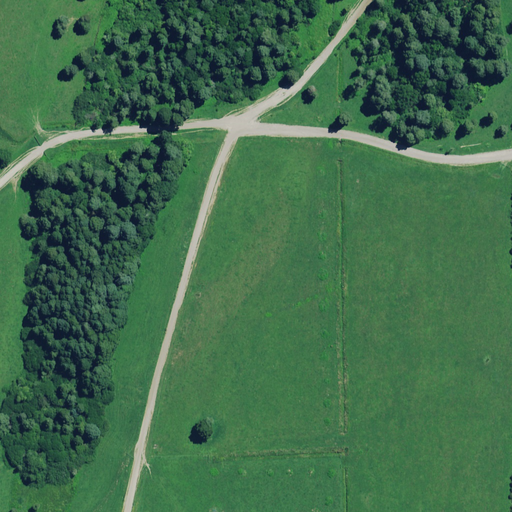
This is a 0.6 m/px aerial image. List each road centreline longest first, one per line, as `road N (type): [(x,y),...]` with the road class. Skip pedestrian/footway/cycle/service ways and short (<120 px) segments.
road 1 (track): [(511,154),(462,161),(362,138),(253,129),(237,117),(202,215),(128,511)]
road 2 (track): [(367,0),(308,71),(254,112),(224,122),(81,134),(56,141),(0,183)]
